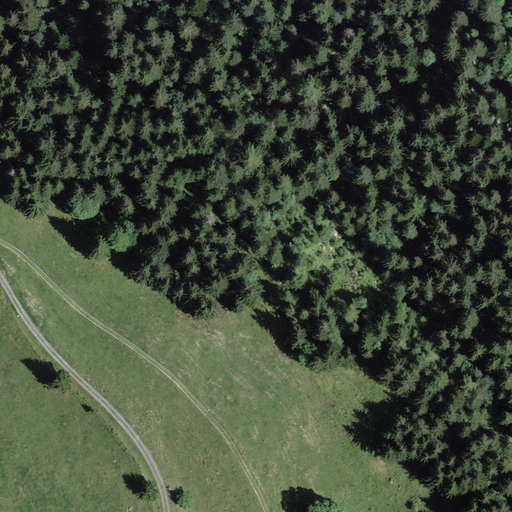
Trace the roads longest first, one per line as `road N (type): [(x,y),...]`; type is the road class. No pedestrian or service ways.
road 1 (track): [(267,511),(227,436),(181,383),(0,240)]
road 2 (unclassified): [(167,511),(134,435),(42,339),(0,275)]
